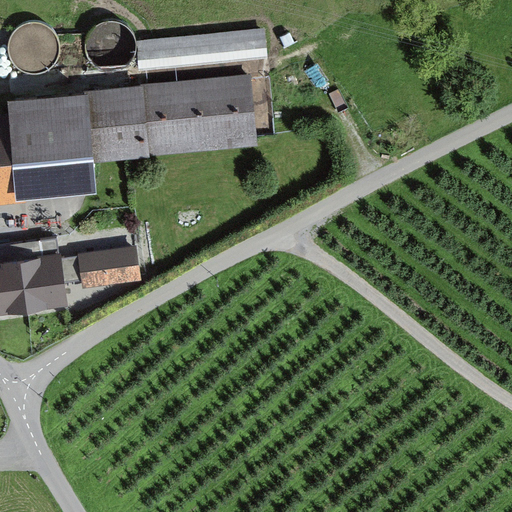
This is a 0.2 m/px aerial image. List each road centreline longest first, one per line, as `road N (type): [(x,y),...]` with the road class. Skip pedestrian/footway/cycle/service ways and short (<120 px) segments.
road 1 (unclassified): [(18,392),(115,322),(511,114)]
road 2 (track): [(284,229),(473,380),(511,402)]
road 3 (unclassified): [(76,511),(25,422),(18,392)]
